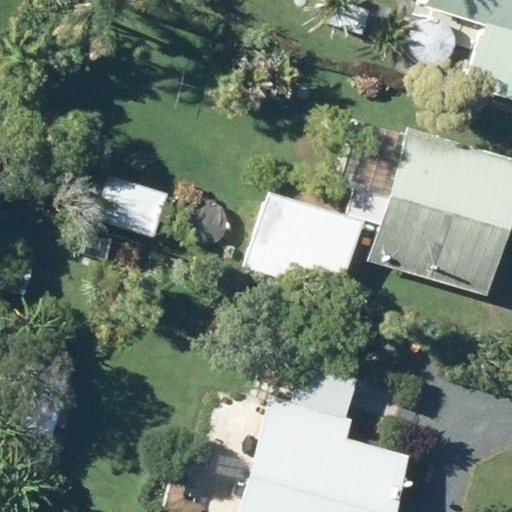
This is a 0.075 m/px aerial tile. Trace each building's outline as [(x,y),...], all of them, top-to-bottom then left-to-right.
[(511,0),(379,0),(470,28),(452,86),(511,104),(511,0)] [(317,26),(349,36),(356,15),(324,4),(317,26)] [(331,216),(362,225),(351,263),(466,297),(489,220),(507,226),(511,208),(511,179),(501,177),(505,165),(390,131),(370,198),(339,188),(331,216)] [(250,197),(230,268),(326,296),(347,224),(250,197)] [(29,254),(0,246),(0,285),(19,291),(29,254)] [(232,495),(227,511),(376,511),(394,451),(369,444),(375,425),(262,392),(248,439),(232,495)] [(216,511),(226,467),(171,455),(158,511),(216,511)]
